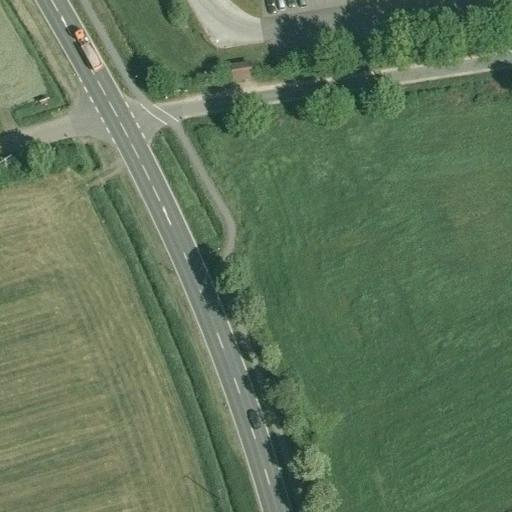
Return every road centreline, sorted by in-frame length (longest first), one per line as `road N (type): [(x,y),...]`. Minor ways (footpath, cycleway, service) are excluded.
road 1 (primary): [(277,511),(193,268),(121,121)]
road 2 (unclassified): [(121,121),(511,58)]
road 3 (primary): [(121,121),(52,0)]
road 4 (unclassified): [(0,152),(121,121)]
